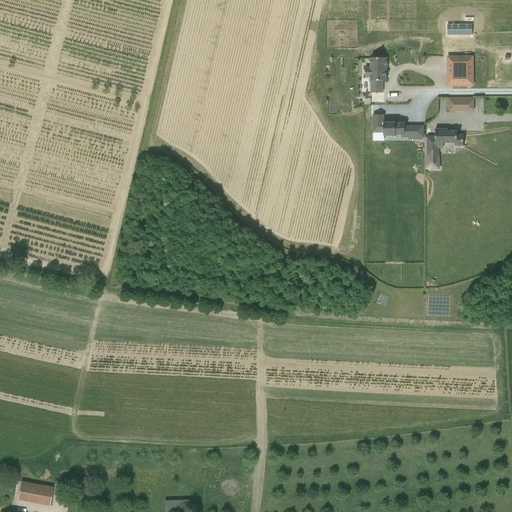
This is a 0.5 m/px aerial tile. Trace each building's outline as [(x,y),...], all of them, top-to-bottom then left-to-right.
[(473,58),(448,58),(448,86),(473,86),(473,58)] [(372,82),(372,93),(383,93),(383,82),(388,82),(388,71),(388,59),(382,59),(378,59),(377,59),(371,59),(371,68),(366,68),(366,79),(372,79),(372,82)] [(461,98),(448,99),(448,111),(461,111),(461,98)] [(384,115),(373,115),(373,126),(384,126),(384,133),(384,136),(396,136),(396,135),(403,135),(404,137),(410,137),(410,139),(416,139),(416,127),(405,127),(405,123),(396,123),(396,122),(384,122),(384,115)] [(435,137),(427,137),(427,138),(427,161),(436,161),(436,143),(455,143),(455,146),(463,146),(463,135),(457,135),(457,132),(448,132),(448,129),(435,129),(435,137)] [(21,481),(17,500),(49,506),(52,487),(21,481)] [(189,511),(189,500),(164,501),(165,511),(189,511)]
